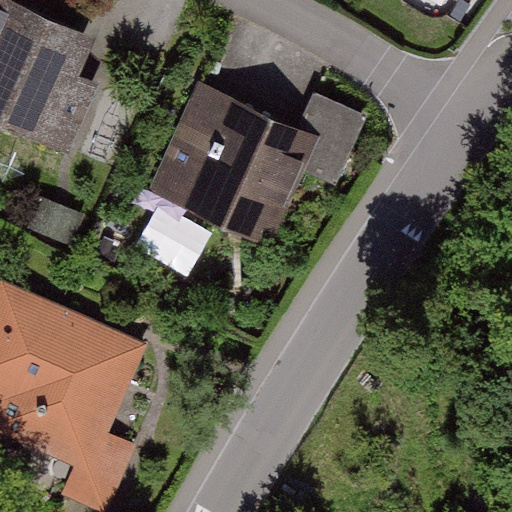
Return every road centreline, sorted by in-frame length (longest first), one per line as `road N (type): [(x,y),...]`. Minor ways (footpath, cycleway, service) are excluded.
road 1 (residential): [(225,511),(470,118)]
road 2 (residential): [(470,118),(446,96),(260,0)]
